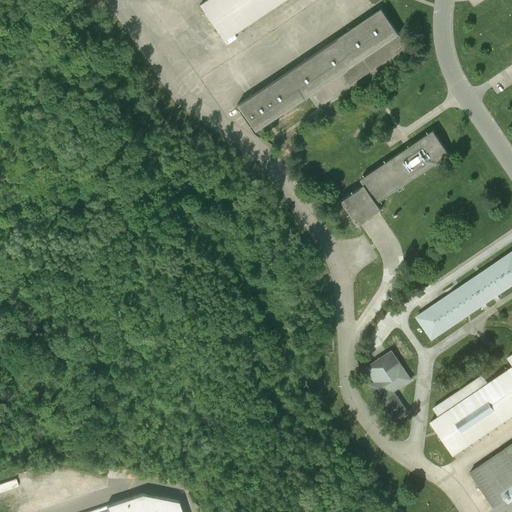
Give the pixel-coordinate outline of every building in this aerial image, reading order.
[(280,0),(207,0),(200,5),(222,39),(280,0)] [(399,34),(382,9),(238,108),(255,133),(313,93),(321,105),(406,46),(398,35),(399,34)] [(449,157),(433,133),(361,181),(365,188),(341,204),(357,229),(382,212),(377,205),(449,157)] [(511,285),(511,254),(419,319),(433,340),(511,285)] [(411,381),(392,352),(367,369),(377,383),(371,387),(395,424),(409,415),(394,393),(411,381)] [(438,417),(430,423),(453,456),(511,415),(511,367),(488,383),(483,375),(433,409),(438,417)] [(511,511),(511,444),(470,474),(496,511),(511,511)] [(0,500),(1,502),(23,494),(17,477),(0,483),(0,500)] [(108,511),(107,511),(181,511),(178,501),(142,494),(106,506),(108,511)]
